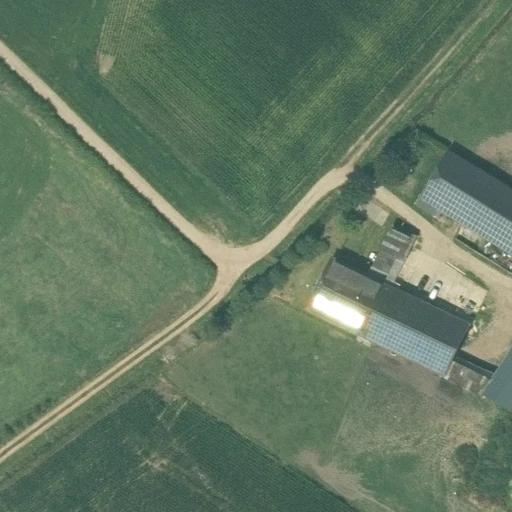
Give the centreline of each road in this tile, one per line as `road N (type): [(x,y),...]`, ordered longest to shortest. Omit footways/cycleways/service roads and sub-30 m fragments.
road 1 (unclassified): [(0,51),(200,242),(229,258),(261,249),(347,165)]
road 2 (track): [(229,258),(204,305),(0,456)]
road 3 (track): [(347,165),(493,0)]
